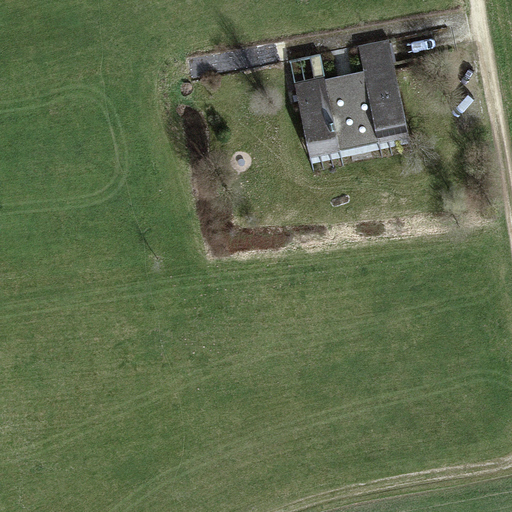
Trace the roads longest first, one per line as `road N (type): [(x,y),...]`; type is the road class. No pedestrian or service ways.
road 1 (track): [(511,225),(476,0)]
road 2 (track): [(511,463),(296,511)]
